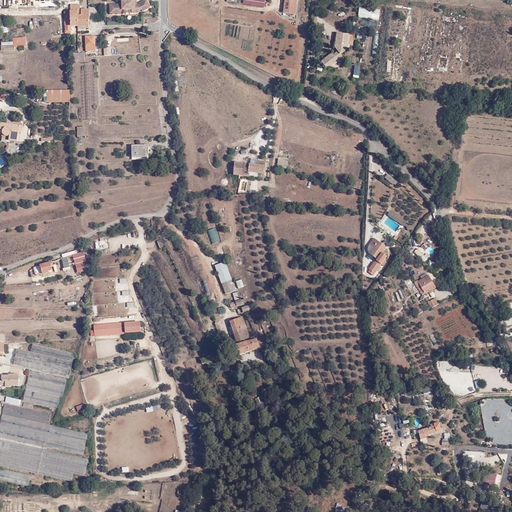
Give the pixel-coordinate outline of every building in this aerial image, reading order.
[(138,10),(140,10),(142,9),(143,11),(150,8),(146,0),(139,5),(136,5),(136,0),(122,1),(122,5),(110,5),(110,10),(132,10),(132,13),(138,12),(138,10)] [(285,0),(284,13),(295,14),(297,0),(285,0)] [(358,18),(380,18),(380,8),(358,8),(358,18)] [(88,24),(89,10),(80,10),(78,10),(78,25),(88,24)] [(78,25),(78,12),(71,12),(65,12),(65,33),(71,33),(71,26),(78,26),(78,25)] [(347,50),(349,35),(338,33),(337,44),(338,44),(337,50),(341,54),(347,50)] [(95,51),(95,37),(86,37),(86,51),(95,51)] [(26,46),(25,38),(13,39),(13,45),(1,46),(1,50),(14,50),(14,48),(19,47),(19,46),(26,46)] [(332,67),(344,58),(339,53),(335,56),(334,54),(333,53),(322,62),(326,68),(330,64),(332,67)] [(70,102),(70,90),(47,91),(47,102),(70,102)] [(20,127),(0,123),(0,132),(3,133),(3,134),(3,135),(4,135),(5,136),(6,137),(7,137),(8,137),(10,136),(10,135),(9,141),(18,142),(20,127)] [(3,134),(3,133),(0,132),(0,134),(1,135),(2,136),(4,138),(5,138),(8,139),(7,140),(9,141),(10,135),(10,136),(8,137),(7,137),(6,137),(5,136),(4,135),(3,135),(3,134)] [(148,146),(132,146),(132,157),(147,157),(147,154),(145,154),(145,150),(148,150),(148,146)] [(285,168),(287,161),(278,159),(277,166),(285,168)] [(264,174),(265,166),(250,165),(235,163),(233,175),(249,177),(249,172),(264,174)] [(393,185),(396,182),(388,175),(385,178),(393,185)] [(211,243),(218,241),(214,228),(206,230),(211,243)] [(386,248),(374,238),(369,245),(368,247),(368,249),(368,250),(368,251),(369,252),(368,253),(377,259),(377,261),(381,264),(387,257),(382,253),(386,248)] [(425,242),(415,253),(425,261),(434,250),(425,242)] [(69,255),(71,265),(75,264),(77,272),(85,270),(83,261),(86,260),(84,251),(69,255)] [(430,270),(439,264),(436,260),(435,261),(435,262),(428,267),(430,270)] [(53,266),(52,261),(40,265),(43,274),(49,273),(49,272),(52,271),(51,267),(53,266)] [(236,291),(225,263),(215,266),(226,294),(236,291)] [(117,267),(117,275),(125,274),(124,266),(117,267)] [(436,288),(428,275),(426,276),(422,279),(418,281),(418,280),(414,282),(422,295),(425,294),(429,292),(430,294),(433,291),(432,290),(436,288)] [(244,287),(242,280),(236,282),(239,289),(244,287)] [(438,305),(435,298),(428,302),(431,308),(438,305)] [(243,304),(241,300),(239,301),(235,302),(230,304),(231,308),(243,304)] [(423,312),(420,307),(419,307),(417,303),(413,305),(417,315),(423,312)] [(239,314),(253,309),(251,305),(238,310),(239,314)] [(250,338),(243,317),(237,319),(230,322),(238,345),(237,345),(240,355),(250,352),(250,351),(260,347),(259,344),(258,343),(266,340),(264,337),(257,339),(254,340),(251,341),(250,338)] [(125,328),(125,324),(94,326),(94,336),(141,331),(140,325),(135,325),(135,327),(125,328)] [(69,378),(75,354),(33,344),(31,352),(17,349),(13,365),(69,378)] [(63,398),(66,379),(30,372),(23,401),(58,408),(60,397),(63,398)] [(19,386),(19,375),(9,375),(9,376),(2,376),(2,382),(6,382),(5,387),(11,387),(11,386),(19,386)] [(20,406),(21,400),(6,397),(5,402),(20,406)] [(49,425),(51,414),(5,404),(0,424),(0,436),(83,456),(88,434),(49,425)] [(442,430),(439,424),(439,425),(438,422),(433,424),(430,425),(431,427),(418,431),(421,440),(426,438),(425,436),(442,430)] [(30,473),(0,465),(0,477),(27,484),(30,473)] [(496,474),(485,472),(484,472),(482,484),(494,486),(496,474)] [(485,490),(479,488),(474,498),(479,500),(485,490)]
